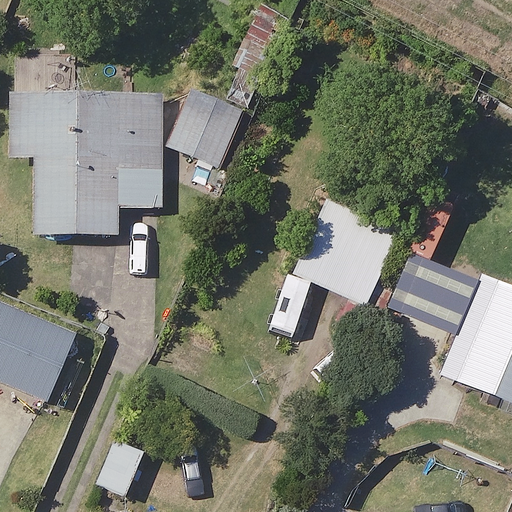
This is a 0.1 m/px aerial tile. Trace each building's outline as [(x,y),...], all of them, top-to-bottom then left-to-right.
[(164,90),(8,83),(5,153),(31,154),(28,228),(113,231),(114,202),(159,204),(161,154),(164,90)] [(246,107),(189,83),(164,142),(222,166),(246,107)] [(391,242),(319,207),(289,270),(361,304),(391,242)] [(511,281),(477,268),(435,369),(511,401),(511,281)] [(72,330),(0,301),(0,380),(46,398),(72,330)] [(228,432),(192,413),(178,439),(215,458),(228,432)] [(143,447),(113,435),(95,480),(125,492),(143,447)]
